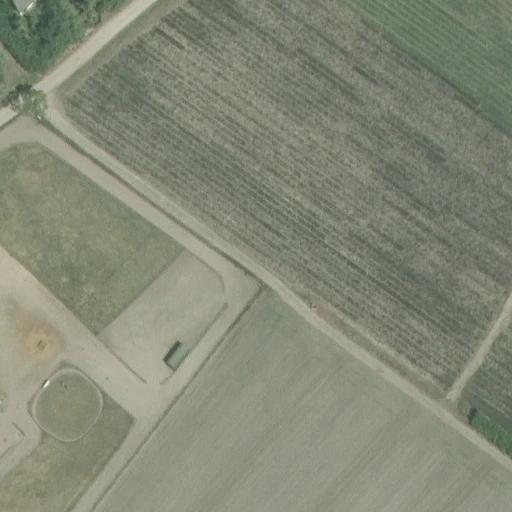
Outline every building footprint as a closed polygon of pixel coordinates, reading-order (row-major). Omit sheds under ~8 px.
[(5,0),(20,17),(39,0),(5,0)] [(175,511),(206,511),(330,340),(310,326),(175,511)] [(259,331),(221,386),(233,395),(272,340),(259,331)] [(484,384),(511,402),(511,372),(498,363),(484,384)] [(273,511),(304,511),(396,388),(375,373),(273,511)] [(481,426),(511,446),(511,415),(495,405),(481,426)] [(511,511),(511,473),(503,466),(464,511),(511,511)]
